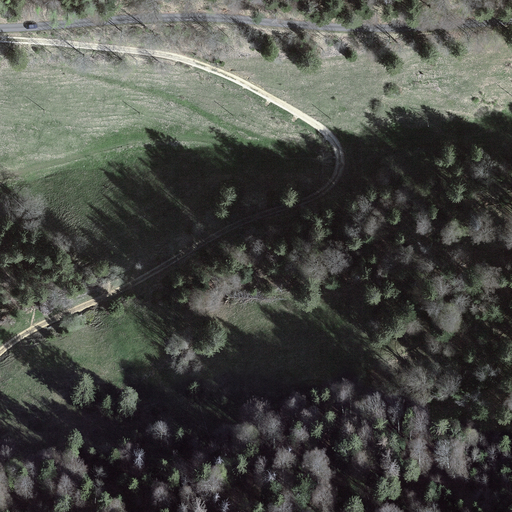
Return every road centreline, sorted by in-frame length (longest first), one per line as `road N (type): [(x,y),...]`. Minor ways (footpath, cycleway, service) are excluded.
road 1 (unclassified): [(511,20),(355,27),(209,16),(0,27)]
road 2 (track): [(339,158),(326,187),(225,228),(0,356)]
road 3 (track): [(0,40),(199,64),(318,128),(339,158)]
